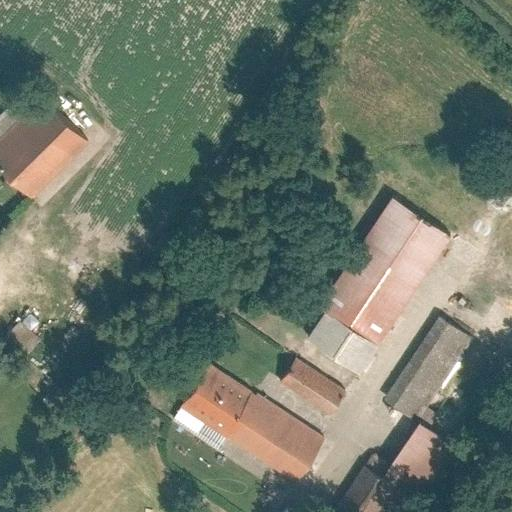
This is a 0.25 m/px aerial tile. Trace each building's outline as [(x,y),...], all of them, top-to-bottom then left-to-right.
[(0,112),(0,162),(32,193),(86,138),(29,83),(0,112)] [(392,196),(318,306),(324,311),(378,347),(452,236),(392,196)] [(324,311),(305,339),(359,375),(378,347),(324,311)] [(380,401),(414,424),(420,415),(471,342),(437,319),(380,401)] [(181,408),(292,480),(322,433),(211,361),(181,408)] [(290,362),(279,380),(331,413),(343,395),(290,362)] [(401,511),(453,438),(420,415),(414,424),(382,470),(369,461),(344,498),(360,508),(357,511),(401,511)]
